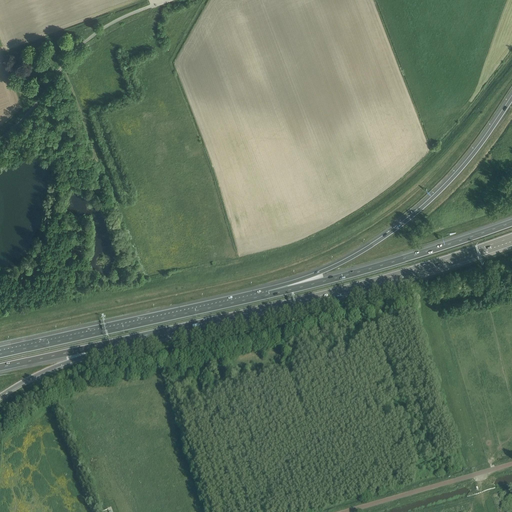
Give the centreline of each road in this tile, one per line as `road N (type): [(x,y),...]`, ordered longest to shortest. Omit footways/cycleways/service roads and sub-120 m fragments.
road 1 (motorway): [(116,341),(334,292),(511,237)]
road 2 (motorway): [(511,98),(413,215),(342,261),(267,294)]
road 3 (motorway): [(267,294),(0,353)]
road 4 (motorway): [(511,222),(267,294)]
road 5 (track): [(58,70),(96,173),(96,201)]
road 6 (motorway): [(0,396),(116,341)]
